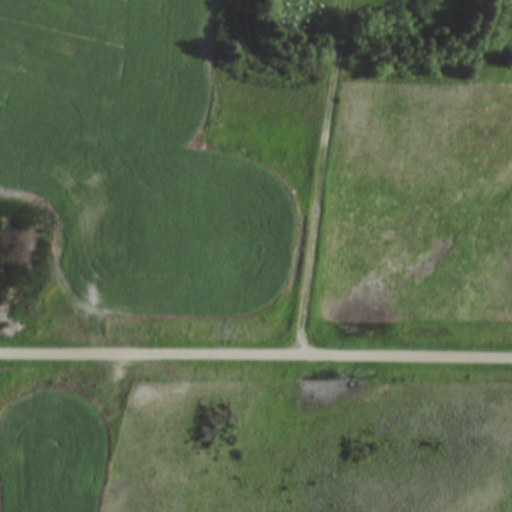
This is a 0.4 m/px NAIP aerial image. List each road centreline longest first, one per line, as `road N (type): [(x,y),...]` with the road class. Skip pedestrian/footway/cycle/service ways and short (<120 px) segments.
road 1 (residential): [(511,357),(0,353)]
road 2 (track): [(301,354),(328,114),(350,0)]
